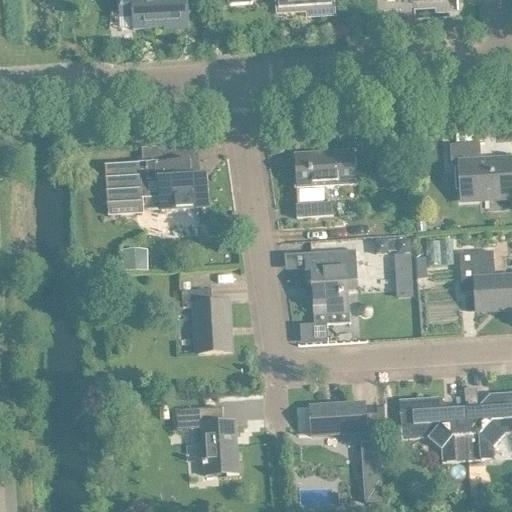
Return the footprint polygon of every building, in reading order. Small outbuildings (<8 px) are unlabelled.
[(167,26),(167,28),(188,27),(186,0),(121,0),(122,11),(123,10),(123,17),(135,16),(136,28),(167,26)] [(228,0),(229,5),(254,3),(253,0),(277,0),(279,15),(281,15),(281,12),(308,10),(308,17),(336,15),(334,0),(228,0)] [(352,26),(332,27),(333,42),(353,41),(352,26)] [(462,165),(464,199),(511,196),(511,164),(511,161),(483,163),(482,144),(486,144),(486,143),(452,145),(453,166),(462,165)] [(297,154),(299,188),(359,185),(356,151),(297,154)] [(187,161),(106,166),(109,214),(142,212),(141,196),(160,195),(161,210),(211,207),(209,175),(188,177),(187,161)] [(302,205),(302,216),(302,218),(334,216),(334,203),(302,205)] [(394,241),(376,242),(376,255),(390,255),(390,251),(394,251),(398,251),(399,254),(412,254),(412,240),(394,241)] [(149,250),(124,250),(124,271),(149,271),(149,250)] [(461,252),(463,292),(477,291),(478,311),(511,309),(511,277),(496,278),(494,250),(461,252)] [(352,324),(350,292),(360,291),(358,251),(306,254),(307,269),(312,269),(316,326),(352,324)] [(427,258),(418,259),(419,279),(429,278),(427,258)] [(196,308),(198,354),(233,352),(230,303),(214,304),(213,290),(183,292),(184,309),(196,308)] [(491,408),(466,409),(469,462),(495,460),(494,446),(505,434),(511,433),(511,393),(490,395),(491,408)] [(469,462),(466,409),(441,411),(440,398),(400,400),(401,415),(414,414),(415,426),(402,426),(403,440),(430,438),(442,450),(443,463),(469,462)] [(380,442),(378,414),(367,415),(366,403),(311,406),(313,437),(367,433),(368,442),(380,442)] [(206,465),(207,476),(240,474),(237,422),(225,422),(224,408),(178,411),(179,431),(204,429),(206,462),(204,462),(204,465),(206,465)] [(383,500),(380,442),(368,442),(363,443),(366,502),(383,500)] [(448,482),(449,497),(465,495),(465,481),(448,482)]
